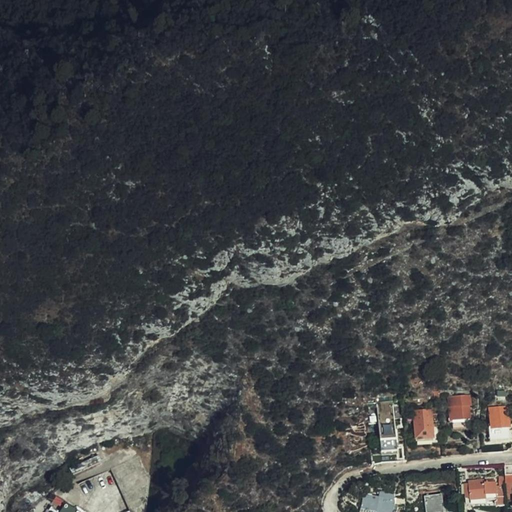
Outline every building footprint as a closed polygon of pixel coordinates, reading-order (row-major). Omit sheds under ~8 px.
[(453,408),(454,420),(472,418),(470,406),(472,406),(471,395),(450,397),(451,408),(453,408)] [(379,406),(382,464),(399,462),(395,405),(379,406)] [(433,412),(415,413),(417,441),(435,440),(433,412)] [(491,441),(498,440),(498,436),(510,435),(509,413),(492,414),(493,429),(490,429),(491,441)] [(472,418),(454,420),(455,430),(473,428),(472,418)] [(129,511),(146,511),(145,507),(159,500),(146,473),(141,460),(112,472),(129,511)] [(489,481),(471,482),(473,502),(489,500),(489,495),(500,494),(499,484),(489,484),(489,481)] [(365,493),(362,509),(368,511),(367,511),(397,511),(399,505),(396,504),(396,503),(395,495),(381,492),(380,497),(365,493)] [(445,511),(443,494),(427,497),(428,511),(445,511)]
